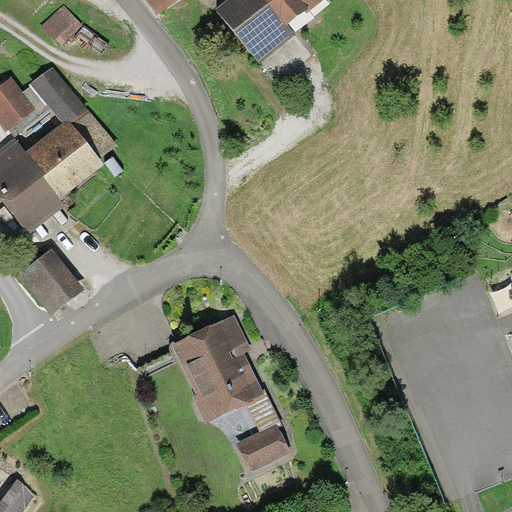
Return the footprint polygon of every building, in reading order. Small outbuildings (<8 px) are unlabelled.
[(147,0),(158,16),(181,0),(147,0)] [(232,0),(217,12),(258,65),(297,36),(290,26),(324,0),(232,0)] [(62,9),(45,24),(57,38),(75,23),(62,9)] [(54,67),(30,85),(32,87),(51,110),(64,127),(69,122),(100,161),(117,147),(90,112),(54,67)] [(14,79),(0,88),(0,123),(6,132),(10,130),(16,138),(51,110),(32,87),(24,93),(14,79)] [(62,201),(105,168),(100,161),(69,122),(64,127),(28,153),(18,141),(0,154),(0,201),(28,238),(67,208),(62,201)] [(50,251),(20,275),(52,316),(82,292),(50,251)] [(235,318),(173,348),(197,395),(193,397),(206,424),(264,395),(243,355),(251,351),(235,318)] [(276,426),(238,444),(252,473),(290,455),(276,426)] [(18,482),(0,505),(0,511),(22,511),(36,495),(18,482)]
